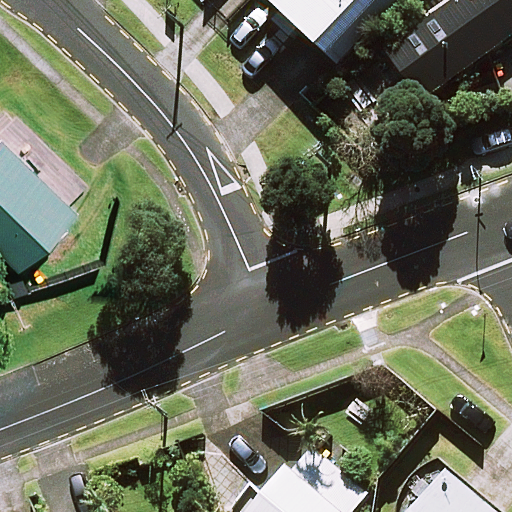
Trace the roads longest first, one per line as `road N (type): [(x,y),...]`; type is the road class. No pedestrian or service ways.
road 1 (residential): [(48,0),(163,113),(200,164),(266,308)]
road 2 (residential): [(0,427),(266,308)]
road 3 (residential): [(266,308),(503,221)]
